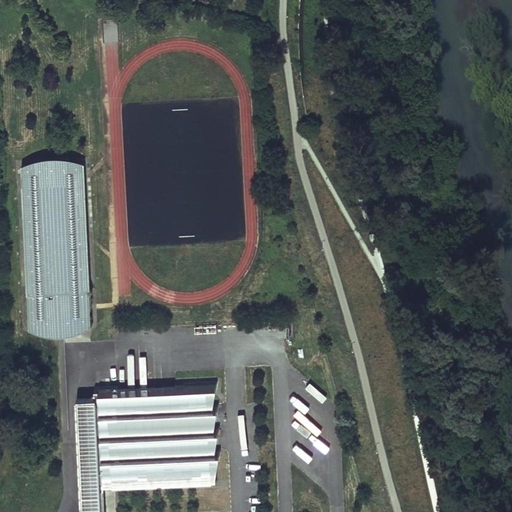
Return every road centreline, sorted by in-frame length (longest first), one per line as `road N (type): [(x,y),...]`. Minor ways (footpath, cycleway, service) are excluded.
road 1 (unknown): [(232,352),(78,358),(70,390),(72,511)]
road 2 (unknown): [(339,511),(328,409),(280,361)]
road 3 (unknown): [(232,352),(243,385),(246,511)]
road 4 (unknown): [(286,511),(280,361)]
